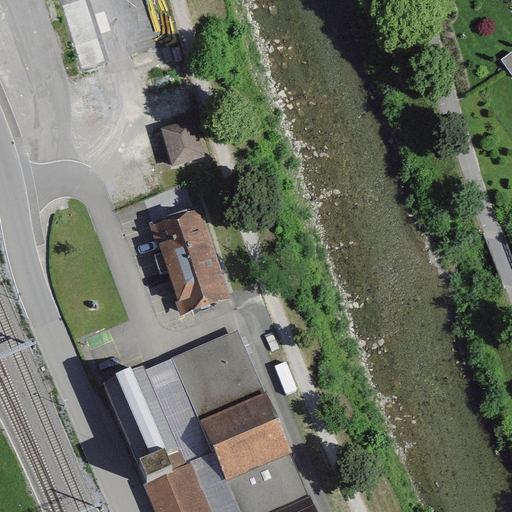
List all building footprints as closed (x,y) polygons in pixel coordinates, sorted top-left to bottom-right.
[(0,0),(0,40),(34,130),(141,90),(106,0),(0,0)] [(511,57),(503,64),(511,76),(511,57)] [(192,119),(161,129),(173,169),(205,159),(192,119)] [(209,208),(158,226),(191,323),(242,306),(209,208)] [(314,511),(240,332),(179,357),(219,453),(241,511),(314,511)] [(219,453),(179,357),(106,386),(146,483),(191,465),(219,453)] [(210,511),(191,465),(143,485),(154,511),(210,511)]
